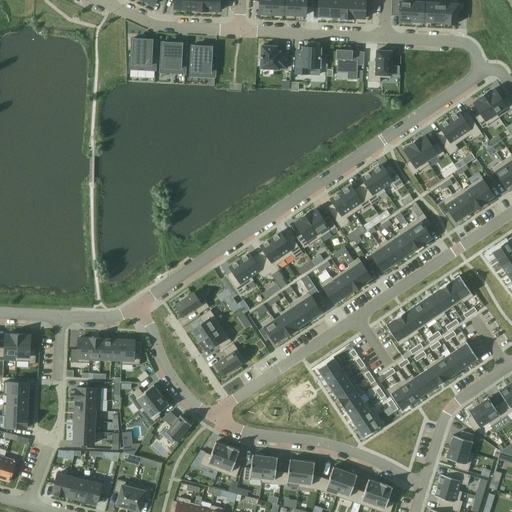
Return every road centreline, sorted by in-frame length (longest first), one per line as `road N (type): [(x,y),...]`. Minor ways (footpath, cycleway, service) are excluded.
road 1 (residential): [(138,306),(484,70)]
road 2 (residential): [(216,419),(234,399),(511,213)]
road 3 (residential): [(422,486),(336,446),(251,435),(216,419)]
road 4 (residential): [(27,505),(60,426),(60,317)]
road 5 (residential): [(422,486),(451,405),(511,363)]
road 6 (residential): [(383,38),(238,30)]
road 7 (residential): [(216,419),(177,389),(138,306)]
road 8 (residential): [(238,30),(155,24),(109,6)]
